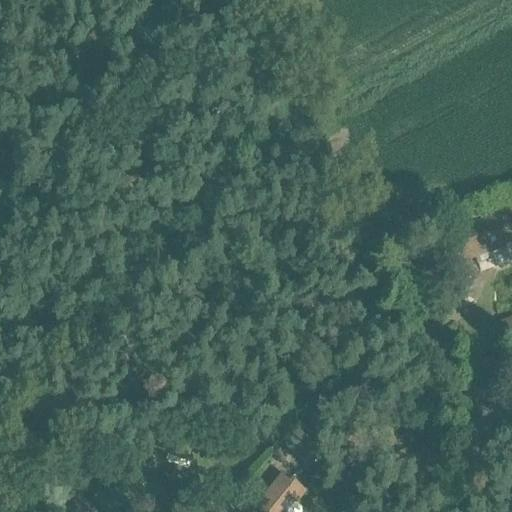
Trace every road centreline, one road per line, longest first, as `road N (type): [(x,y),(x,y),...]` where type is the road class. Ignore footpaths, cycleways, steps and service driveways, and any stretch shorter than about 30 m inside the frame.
road 1 (residential): [(242,0),(379,320),(200,511)]
road 2 (residential): [(161,0),(0,167)]
